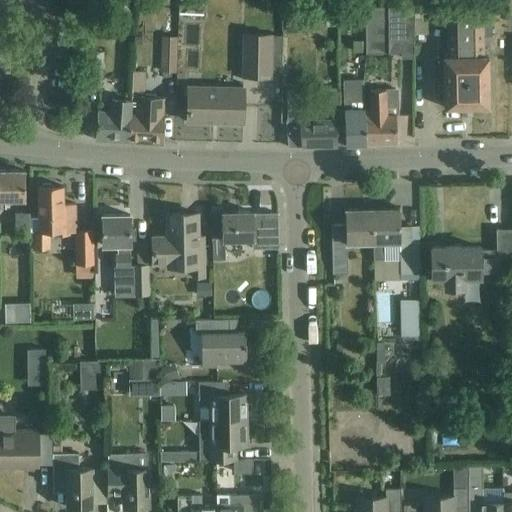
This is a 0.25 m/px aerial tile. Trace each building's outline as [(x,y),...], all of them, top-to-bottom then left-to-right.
[(177,24),(201,23),(201,2),(177,3),(177,24)] [(112,12),(111,20),(132,20),(132,13),(123,3),(121,5),(112,12)] [(491,20),(481,21),(481,6),(446,7),(447,56),(443,56),(444,88),(444,108),(461,107),(461,116),(466,116),(472,115),(471,107),(489,107),(489,87),(488,55),(482,55),(482,36),(491,36),(491,20)] [(365,8),(365,53),(389,52),(402,52),(402,57),(413,57),(414,7),(389,8),(365,8)] [(308,14),(287,14),(288,32),(308,32),(308,14)] [(337,15),(328,15),(328,27),(337,27),(337,15)] [(270,76),(270,71),(281,72),(282,34),(244,33),(243,76),(270,76)] [(161,35),(160,71),(176,72),(177,36),(161,35)] [(362,41),(352,42),(353,53),(362,53),(362,41)] [(100,84),(102,52),(90,51),(87,83),(100,84)] [(336,145),(364,144),(364,109),(363,79),(343,80),(344,109),(335,109),(336,120),(336,125),(336,145)] [(242,122),(243,102),(243,87),(188,86),(187,121),(242,122)] [(320,104),(339,104),(339,89),(320,89),(320,104)] [(369,109),(364,109),(364,144),(396,143),(396,114),(387,114),(387,89),(369,90),(369,109)] [(298,92),(287,92),(288,147),(336,146),(336,145),(336,125),(336,120),(299,121),(298,92)] [(131,96),(131,100),(129,142),(162,144),(164,114),(163,114),(164,97),(136,96),(131,96)] [(129,142),(131,100),(112,99),(111,111),(96,110),(96,120),(95,140),(129,142)] [(24,170),(0,170),(0,200),(25,200),(24,170)] [(38,217),(30,217),(30,232),(38,231),(54,231),(54,234),(69,234),(69,232),(75,232),(75,230),(75,203),(68,203),(63,204),(62,186),(51,186),(51,183),(41,183),(41,186),(38,186),(38,206),(38,215),(38,217)] [(346,243),(373,243),(372,209),(345,210),(345,224),(331,224),(332,273),(347,273),(346,243)] [(410,272),(410,248),(409,228),(399,228),(399,209),(372,209),(373,243),(373,259),(384,260),(384,243),(399,242),(400,272),(410,272)] [(252,211),(211,212),(211,241),(212,241),(212,259),(224,259),(224,240),(251,240),(252,248),(265,248),(264,213),(252,213),(252,211)] [(30,212),(15,212),(16,236),(30,236),(30,232),(30,217),(30,212)] [(168,237),(152,237),(152,262),(168,262),(168,266),(193,265),(193,276),(203,276),(202,243),(197,243),(196,213),(167,214),(168,237)] [(102,215),(102,235),(102,246),(116,245),(116,253),(113,253),(113,267),(130,266),(130,253),(129,253),(129,245),(135,245),(135,229),(130,229),(129,214),(102,215)] [(511,228),(496,229),(496,249),(496,269),(511,268),(511,228)] [(76,230),(75,230),(75,232),(75,234),(75,259),(75,264),(76,276),(94,276),(93,247),(93,232),(93,230),(76,230)] [(447,247),(431,247),(432,277),(444,277),(444,287),(462,287),(462,277),(479,277),(479,247),(459,247),(459,244),(447,244),(447,247)] [(133,266),(134,295),(149,294),(148,265),(133,266)] [(212,283),(200,283),(200,295),(212,295),(212,283)] [(244,292),(244,313),(260,312),(259,291),(244,292)] [(400,299),(400,336),(415,336),(419,336),(419,299),(415,299),(400,299)] [(29,304),(5,305),(6,324),(30,323),(29,304)] [(229,332),(229,319),(195,320),(195,334),(201,334),(201,366),(217,366),(217,362),(246,362),(245,343),(244,343),(244,332),(229,332)] [(338,338),(336,352),(352,355),(354,341),(338,338)] [(45,349),(29,349),(29,360),(45,360),(45,349)] [(159,359),(149,359),(150,394),(160,394),(159,359)] [(97,360),(79,360),(79,385),(97,385),(97,360)] [(161,367),(165,381),(179,376),(174,363),(161,367)] [(209,420),(247,420),(246,395),(225,395),(222,392),(222,381),(198,381),(198,406),(209,406),(209,420)] [(174,419),(173,404),(160,404),(160,419),(174,419)] [(0,466),(39,466),(39,429),(15,429),(15,415),(0,414),(0,466)] [(247,420),(209,420),(198,420),(198,435),(198,452),(198,459),(223,459),(222,448),(226,445),(247,445),(247,420)] [(417,433),(411,434),(411,430),(381,431),(382,455),(418,454),(417,433)] [(198,452),(176,452),(176,461),(198,461),(198,459),(198,452)] [(52,453),(52,472),(52,492),(53,492),(53,480),(67,480),(67,507),(91,507),(91,469),(78,469),(78,453),(52,453)] [(134,453),(107,453),(107,472),(107,492),(109,492),(123,492),(123,507),(148,506),(147,486),(147,468),(147,453),(134,453)] [(250,459),(235,459),(235,471),(250,471),(250,459)] [(163,464),(163,475),(169,475),(174,471),(174,464),(163,464)] [(480,511),(502,511),(503,502),(482,502),(481,466),(467,467),(468,487),(468,511),(480,511)] [(439,501),(423,501),(423,511),(468,511),(468,487),(453,487),(453,496),(439,496),(439,501)] [(400,511),(400,488),(385,488),(385,497),(371,497),(371,502),(356,502),(355,511),(400,511)] [(511,511),(511,491),(503,492),(503,502),(502,511),(511,511)] [(262,511),(262,494),(230,494),(216,494),(216,505),(216,511),(262,511)] [(216,511),(216,505),(201,505),(201,495),(177,495),(177,511),(216,511)]
